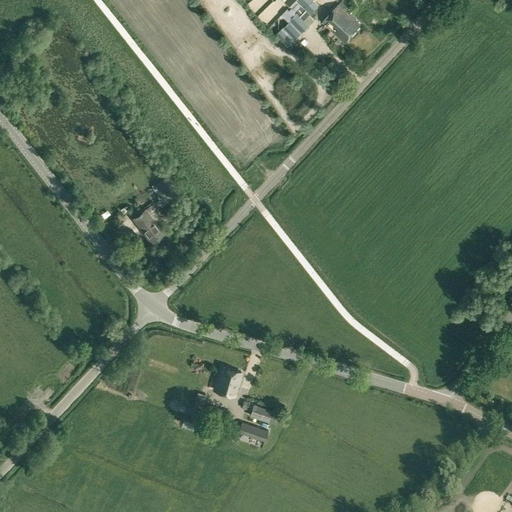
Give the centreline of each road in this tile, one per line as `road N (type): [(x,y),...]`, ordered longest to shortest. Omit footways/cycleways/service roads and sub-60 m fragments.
road 1 (unclassified): [(151,311),(440,0)]
road 2 (tertiary): [(446,401),(151,311)]
road 3 (tertiary): [(151,311),(0,117)]
road 4 (unclassified): [(0,473),(151,311)]
